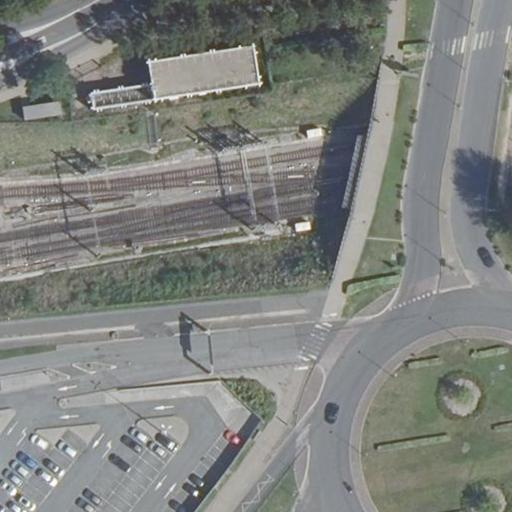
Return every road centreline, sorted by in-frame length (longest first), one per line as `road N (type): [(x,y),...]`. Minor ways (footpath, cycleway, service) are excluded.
road 1 (tertiary): [(456,0),(419,211),(423,266),(409,316)]
road 2 (tertiary): [(505,305),(479,257),(465,202),(499,0)]
road 3 (tertiary): [(409,316),(374,339),(336,392),(326,432),(331,493)]
road 4 (residential): [(129,0),(76,36),(0,67)]
